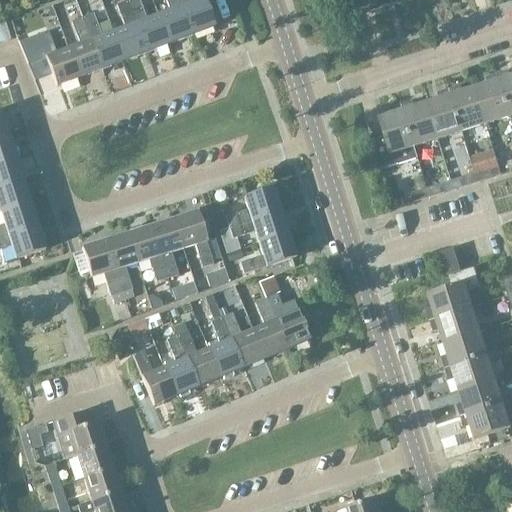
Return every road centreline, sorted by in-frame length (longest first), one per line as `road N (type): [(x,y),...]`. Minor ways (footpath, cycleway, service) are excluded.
road 1 (residential): [(316,139),(80,213),(65,207),(42,135)]
road 2 (residential): [(285,46),(42,135)]
road 3 (residential): [(145,453),(384,355)]
road 4 (residential): [(384,355),(316,139)]
road 5 (residential): [(304,100),(511,34)]
road 6 (residential): [(236,511),(413,454)]
road 7 (residential): [(37,411),(112,394),(145,453)]
